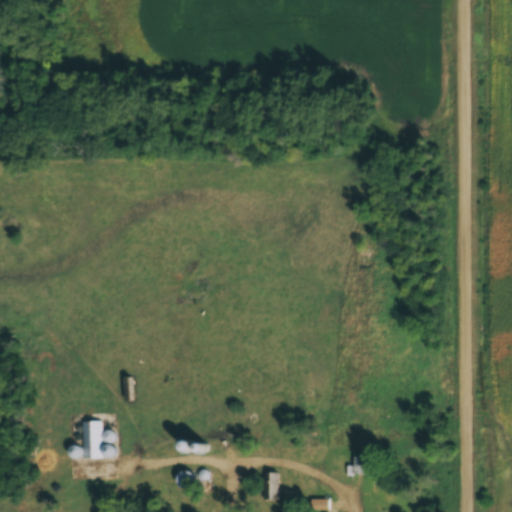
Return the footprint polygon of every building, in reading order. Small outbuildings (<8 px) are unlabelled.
[(83,421),(83,458),(103,458),(103,421),(83,421)] [(367,457),(356,457),(356,475),(367,475),(367,457)] [(199,488),(199,472),(181,472),(181,488),(199,488)] [(280,501),(280,473),(264,473),(264,501),(280,501)] [(330,510),(330,501),(315,501),(315,510),(330,510)]
